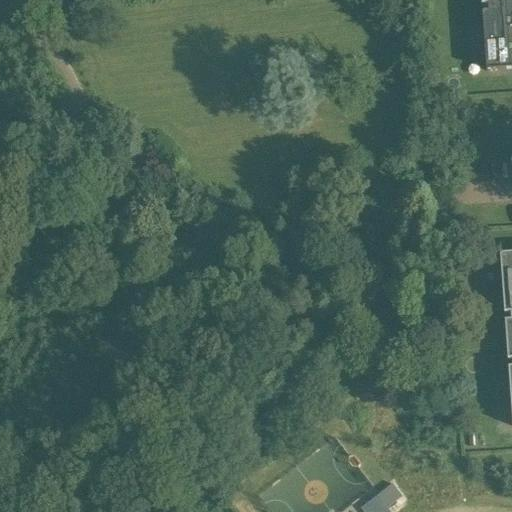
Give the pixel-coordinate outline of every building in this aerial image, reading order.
[(511,0),(487,0),(490,33),(484,33),(486,58),(487,71),(511,69),(511,0)] [(511,426),(511,253),(500,254),(501,268),(503,292),(508,291),(511,339),(511,388),(510,389),(511,413),(511,427),(511,426)] [(304,315),(310,335),(322,332),(315,311),(304,315)] [(469,434),(469,446),(478,446),(477,434),(469,434)] [(388,511),(386,509),(403,496),(394,483),(361,508),(363,511),(388,511)]
